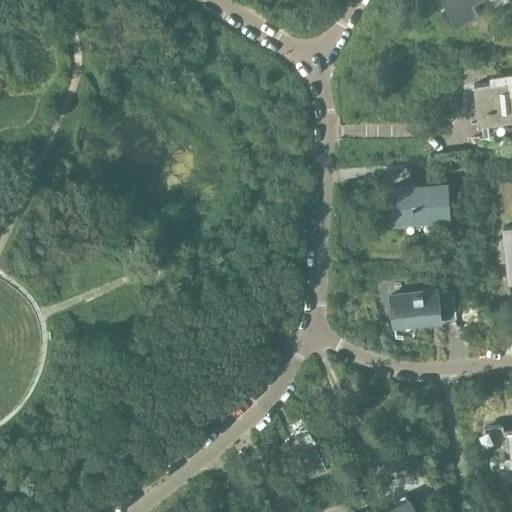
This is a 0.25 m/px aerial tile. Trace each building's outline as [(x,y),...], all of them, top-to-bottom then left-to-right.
[(442,0),(456,26),(479,14),(473,5),(482,0),(442,0)] [(511,121),(511,73),(488,76),(489,83),(477,85),(481,124),(511,121)] [(448,184),(392,188),(390,188),(393,219),(450,215),(448,184)] [(507,283),(511,282),(511,227),(502,228),(507,283)] [(394,326),(455,319),(453,292),(439,294),(438,290),(390,295),(394,326)] [(488,452),(492,456),(490,461),(490,467),(493,472),(498,476),(504,477),(509,476),(508,468),(511,467),(511,475),(511,432),(501,434),(501,426),(485,428),(488,452)] [(302,482),(310,479),(324,473),(308,435),(294,441),(299,451),(290,455),(302,482)] [(225,482),(215,488),(225,504),(243,494),(234,477),(225,482)] [(360,493),(353,497),(359,508),(366,505),(360,493)] [(380,511),(412,511),(405,495),(393,501),(395,506),(380,511)]
